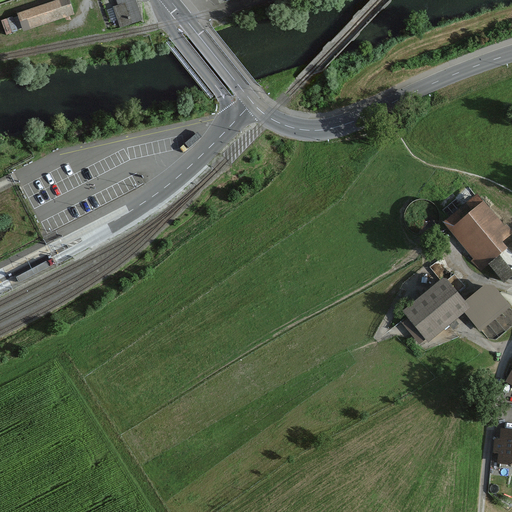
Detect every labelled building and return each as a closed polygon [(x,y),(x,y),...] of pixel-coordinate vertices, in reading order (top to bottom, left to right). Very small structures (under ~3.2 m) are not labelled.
[(23,31),(73,14),(68,0),(56,0),(17,13),(23,31)] [(144,19),(136,0),(111,0),(121,27),(144,19)] [(3,19),(6,32),(17,29),(14,16),(3,19)] [(481,193),(443,222),(480,271),(490,263),(504,281),(511,275),(511,256),(507,249),(511,246),(506,240),(511,235),(511,226),(510,225),(511,223),(511,195),(510,193),(492,207),(481,193)] [(471,308),(444,274),(402,309),(429,342),(471,308)] [(492,331),(511,314),(511,302),(500,288),(474,309),(492,331)] [(511,435),(495,434),(492,473),(511,474),(511,435)]
